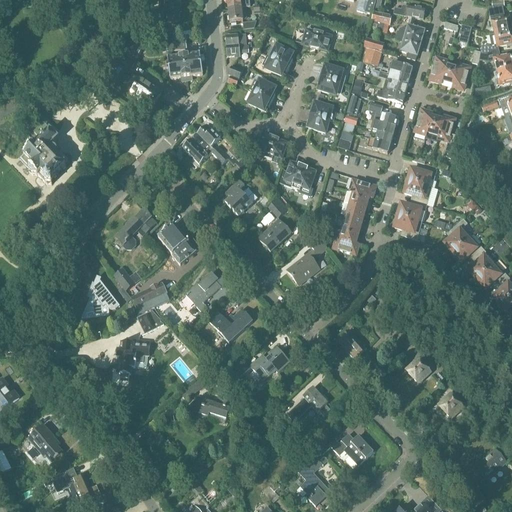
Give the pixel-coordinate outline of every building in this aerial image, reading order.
[(158,0),(159,11),(163,11),(180,9),(180,8),(182,8),(181,2),(180,2),(179,0),(158,0)] [(228,5),(228,11),(245,9),(247,9),(246,2),(241,3),(240,0),(227,0),(226,0),(227,5),(228,5)] [(344,0),(354,3),(354,0),(355,0),(360,1),(357,12),(365,14),(365,13),(372,15),(376,0),(344,0)] [(409,8),(408,8),(404,7),(402,8),(401,11),(395,10),(394,16),(407,19),(407,18),(423,21),(425,11),(409,8)] [(159,11),(154,12),(156,30),(165,30),(165,26),(172,26),(172,27),(179,26),(179,25),(180,25),(179,17),(181,16),(180,9),(163,11),(159,11)] [(245,9),(228,11),(230,24),(231,24),(232,25),(236,24),(236,23),(243,22),(243,16),(246,15),(245,9)] [(495,35),(511,32),(511,31),(511,29),(511,26),(510,25),(509,19),(507,20),(506,17),(502,18),(502,15),(503,14),(502,9),(492,9),(489,10),(492,23),(495,35)] [(373,14),(372,23),(373,24),(371,31),(383,34),(384,26),(390,27),(391,18),(373,14)] [(255,30),(257,23),(243,24),(244,31),(255,30)] [(456,34),(458,28),(446,24),(444,30),(456,34)] [(467,46),(472,30),(462,27),(459,36),(461,36),(459,43),(467,46)] [(396,37),(420,44),(423,34),(408,29),(408,30),(404,29),(400,30),(399,33),(398,33),(396,37)] [(511,32),(495,35),(495,36),(490,37),(492,49),(497,48),(498,48),(511,45),(511,33),(511,32)] [(311,49),(315,51),(319,52),(319,51),(327,53),(331,39),(323,37),(323,36),(315,34),(315,35),(307,33),(303,46),(311,48),(311,49)] [(96,37),(99,48),(106,45),(103,35),(96,37)] [(239,48),(246,48),(246,36),(238,37),(238,36),(226,37),(227,47),(239,46),(239,48)] [(420,44),(396,37),(395,41),(404,44),(401,53),(408,55),(406,60),(415,62),(420,44)] [(382,54),(384,45),(366,40),(364,50),(382,54)] [(187,52),(186,42),(166,44),(167,54),(187,52)] [(139,46),(125,56),(134,62),(146,46),(139,46)] [(248,48),(246,48),(239,48),(239,46),(227,47),(226,47),(227,58),(240,57),(240,55),(249,54),(248,48)] [(271,59),(290,68),(293,62),(290,61),(292,56),(277,48),(277,49),(275,48),(271,49),(267,57),(271,59)] [(381,55),(367,50),(363,64),(378,69),(381,55)] [(479,62),(481,54),(475,53),(473,65),(479,67),(479,62)] [(495,62),(497,75),(511,71),(511,61),(511,58),(500,60),(499,54),(488,56),(481,54),(479,62),(487,64),(495,62)] [(134,62),(125,56),(120,62),(131,70),(136,63),(134,62)] [(183,58),(187,81),(192,80),(191,78),(203,77),(200,56),(183,58)] [(290,68),(271,59),(267,57),(262,67),(267,69),(266,70),(281,78),(284,73),(286,75),(290,68)] [(182,82),(187,81),(183,58),(168,60),(170,81),(182,79),(182,82)] [(442,86),(448,64),(437,61),(431,83),(442,86)] [(391,74),(411,79),(413,70),(394,64),(391,74)] [(453,89),(459,67),(458,70),(447,67),(448,64),(442,86),(443,83),(453,86),(453,89)] [(459,67),(453,89),(464,92),(470,71),(459,67)] [(239,81),(242,73),(232,68),(228,77),(231,78),(239,81)] [(320,80),(343,87),(346,78),(343,75),(342,74),(326,69),(324,74),(321,73),(320,80)] [(496,87),(499,87),(511,84),(511,71),(497,75),(498,81),(495,81),(496,87)] [(386,82),(408,88),(411,79),(391,74),(390,76),(388,76),(380,73),(378,79),(387,81),(386,82)] [(153,107),(162,95),(152,88),(154,85),(142,78),(130,95),(144,104),(145,102),(147,103),(153,107)] [(236,88),(239,81),(231,78),(228,84),(236,88)] [(343,87),(320,80),(318,87),(321,88),(319,93),(336,97),(336,96),(337,97),(341,95),(343,87)] [(250,92),(254,94),(272,103),(275,97),(273,95),(275,91),(273,90),(267,87),(255,81),(250,92)] [(384,91),(405,97),(408,88),(386,82),(384,91)] [(351,97),(358,99),(362,84),(355,83),(351,97)] [(403,105),(405,97),(384,91),(383,94),(378,92),(376,98),(403,105)] [(269,109),(272,103),(254,94),(249,105),(264,113),(266,108),(269,109)] [(500,107),(504,118),(511,114),(511,96),(498,102),(482,108),(484,114),(500,107)] [(359,109),(361,102),(352,99),(350,106),(349,109),(347,114),(353,116),(355,110),(356,108),(359,109)] [(382,112),(384,108),(372,105),(370,113),(373,114),(373,113),(375,114),(375,115),(377,115),(377,114),(382,115),(382,112)] [(311,111),(309,117),(333,124),(333,123),(335,116),(334,112),(332,112),(332,111),(316,106),(314,111),(311,111)] [(375,123),(396,130),(399,120),(394,119),(394,116),(395,117),(395,116),(382,112),(382,115),(377,114),(377,115),(375,123)] [(425,143),(426,141),(433,116),(422,113),(414,140),(425,143)] [(426,141),(437,144),(444,119),(443,122),(432,119),(433,116),(426,141)] [(333,125),(333,124),(309,117),(308,124),(311,125),(309,130),(326,135),(329,124),(333,125)] [(344,125),(345,125),(355,128),(356,128),(358,121),(347,117),(346,117),(344,125)] [(444,119),(437,144),(438,141),(448,144),(444,158),(451,160),(458,137),(451,136),(455,122),(444,119)] [(379,133),(394,137),(396,130),(375,123),(372,131),(379,133)] [(345,125),(343,132),(352,135),(355,128),(345,125)] [(53,151),(52,151),(50,149),(59,141),(51,132),(45,126),(36,135),(42,142),(37,146),(37,145),(25,157),(22,160),(31,169),(30,169),(30,174),(34,177),(38,177),(39,178),(47,185),(47,186),(53,186),(53,180),(67,166),(66,166),(69,163),(62,155),(59,158),(57,156),(57,155),(58,155),(58,154),(58,153),(60,151),(57,147),(55,150),(54,150),(53,150),(53,151)] [(199,136),(212,149),(221,140),(208,127),(199,136)] [(372,132),(370,141),(391,147),(394,137),(379,133),(372,131),(372,132)] [(215,152),(212,149),(199,136),(197,136),(195,138),(195,140),(193,142),(184,150),(200,167),(212,155),(218,161),(216,162),(222,168),(229,161),(231,159),(219,148),(215,152)] [(264,158),(272,161),(274,157),(281,159),(286,146),(279,143),(279,142),(271,140),(270,141),(263,138),(258,151),(266,154),(264,158)] [(352,144),(341,141),(338,149),(349,153),(352,144)] [(391,147),(370,141),(367,149),(388,155),(391,147)] [(480,144),(472,148),(475,155),(483,152),(480,144)] [(228,153),(233,157),(238,162),(240,164),(245,159),(234,147),(228,153)] [(233,157),(231,159),(229,161),(234,166),(236,165),(243,172),(251,164),(245,159),(240,164),(238,162),(233,157)] [(283,173),(279,185),(292,189),(300,192),(302,187),(310,190),(315,174),(308,172),(308,171),(300,168),(299,169),(292,166),(288,175),(283,173)] [(406,181),(405,182),(428,189),(430,182),(435,183),(437,173),(425,169),(424,175),(412,171),(410,176),(409,177),(408,178),(407,179),(406,180),(406,181)] [(256,202),(246,191),(243,194),(240,191),(245,187),(240,182),(231,191),(235,196),(226,204),(239,218),(245,212),(246,213),(252,207),(252,206),(256,202)] [(417,198),(415,204),(427,207),(433,190),(428,189),(405,182),(405,183),(405,185),(405,186),(405,188),(406,189),(406,190),(405,195),(417,198)] [(351,194),(372,200),(375,189),(354,183),(351,194)] [(372,200),(351,194),(353,195),(350,206),(366,211),(370,200),(372,201),(372,200)] [(278,200),(268,209),(278,220),(288,211),(278,200)] [(473,202),(467,207),(472,212),(477,207),(473,202)] [(396,216),(395,217),(422,224),(424,223),(425,221),(426,217),(426,215),(425,213),(427,207),(415,204),(414,209),(402,206),(400,211),(399,212),(398,212),(397,213),(397,214),(396,216)] [(366,211),(350,206),(347,218),(363,222),(366,211)] [(478,208),(473,213),(477,217),(482,212),(478,208)] [(128,228),(116,240),(123,248),(127,251),(132,251),(136,248),(136,243),(132,239),(138,233),(143,238),(157,225),(152,220),(152,219),(144,212),(136,220),(135,219),(127,227),(128,228)] [(312,232),(315,219),(303,216),(302,221),(304,223),(312,232)] [(417,242),(422,224),(395,217),(395,218),(395,220),(395,221),(395,222),(396,223),(396,225),(395,230),(407,233),(405,239),(417,242)] [(363,222),(347,218),(343,229),(360,234),(363,222)] [(450,256),(451,257),(468,241),(461,232),(468,226),(463,221),(451,233),(454,237),(445,246),(449,249),(449,251),(449,252),(449,254),(450,255),(450,256)] [(271,254),(274,252),(292,236),(280,222),(259,241),(271,254)] [(193,250),(198,246),(189,235),(185,239),(175,227),(159,240),(180,267),(196,254),(193,250)] [(360,234),(343,229),(340,240),(338,240),(359,246),(357,245),(360,234)] [(500,236),(504,241),(509,236),(505,232),(500,236)] [(468,241),(451,257),(452,258),(453,258),(454,259),(456,260),(457,260),(458,260),(462,264),(471,256),(475,260),(484,251),(472,238),(468,241)] [(313,263),(328,251),(320,239),(310,247),(315,253),(288,273),(299,287),(319,271),(313,263)] [(359,246),(338,240),(334,251),(356,257),(359,246)] [(475,284),(492,267),(485,259),(488,256),(484,251),(475,260),(478,264),(469,272),(473,276),(473,277),(473,279),(473,280),(474,281),(474,282),(475,284)] [(495,282),(499,286),(508,278),(496,264),(492,267),(475,284),(476,284),(477,285),(478,286),(480,286),(481,287),(482,287),(486,291),(495,282)] [(126,293),(134,286),(130,280),(123,272),(114,279),(126,293)] [(136,275),(130,280),(134,286),(141,281),(136,275)] [(218,281),(212,275),(195,290),(194,289),(186,297),(202,313),(207,308),(204,305),(221,289),(222,290),(228,284),(223,278),(218,281)] [(499,309),(499,310),(511,298),(511,282),(508,278),(499,286),(503,291),(493,299),(497,303),(497,304),(497,306),(497,307),(498,308),(499,309)] [(98,279),(90,299),(91,300),(82,322),(84,319),(96,317),(96,316),(99,315),(100,319),(110,318),(109,311),(116,310),(120,309),(121,308),(98,280),(98,279)] [(140,316),(169,302),(167,296),(163,286),(158,288),(152,291),(132,300),(140,316)] [(127,294),(122,298),(127,304),(132,301),(127,294)] [(511,298),(499,310),(500,311),(502,312),(503,313),(504,313),(505,313),(506,313),(510,317),(511,315),(511,298)] [(229,345),(253,324),(242,312),(228,325),(220,315),(210,324),(229,345)] [(152,313),(137,320),(145,335),(164,326),(161,321),(159,320),(152,313)] [(192,331),(187,335),(192,340),(196,336),(192,331)] [(356,360),(366,351),(350,332),(339,342),(356,360)] [(104,342),(89,354),(94,361),(94,362),(98,367),(104,374),(109,371),(114,377),(130,365),(119,351),(114,355),(104,342)] [(278,374),(290,363),(278,351),(267,362),(263,357),(251,369),(254,372),(250,377),(255,383),(260,378),(263,382),(269,377),(270,378),(276,372),(278,374)] [(388,375),(372,357),(361,366),(362,367),(358,370),(362,374),(366,371),(378,384),(388,375)] [(419,385),(431,374),(419,361),(407,372),(419,385)] [(246,363),(225,382),(230,387),(251,368),(246,363)] [(132,379),(116,390),(132,411),(143,403),(147,409),(157,401),(153,396),(147,400),(138,387),(143,383),(138,376),(132,380),(132,379)] [(199,381),(180,396),(185,402),(204,388),(199,381)] [(0,415),(20,400),(14,393),(12,394),(2,382),(0,384),(0,415)] [(312,408),(318,414),(320,413),(324,417),(330,411),(326,407),(328,405),(327,403),(329,401),(325,397),(322,399),(314,390),(304,399),(305,401),(292,414),(288,418),(294,424),(298,420),(298,421),(312,408)] [(221,394),(217,406),(213,405),(198,400),(195,410),(193,409),(189,420),(201,424),(204,417),(209,418),(210,415),(227,420),(229,411),(234,413),(239,399),(221,394)] [(451,421),(464,410),(451,396),(439,407),(451,421)] [(289,431),(275,416),(266,424),(280,439),(289,431)] [(59,458),(63,454),(52,441),(55,439),(44,427),(29,441),(45,459),(46,457),(52,464),(57,460),(57,461),(60,459),(59,458)] [(374,454),(359,438),(354,443),(349,437),(349,436),(339,445),(337,443),(334,446),(331,449),(340,458),(340,457),(344,453),(359,468),(374,454)] [(329,441),(318,452),(323,457),(331,449),(334,446),(329,441)] [(328,463),(323,457),(318,452),(313,457),(323,467),(328,463)] [(488,481),(506,464),(496,452),(476,469),(479,471),(471,478),(482,490),(490,483),(488,481)] [(313,457),(297,472),(307,483),(301,489),(310,499),(309,501),(316,509),(327,498),(326,497),(331,493),(314,476),(323,467),(313,457)] [(186,475),(187,476),(182,480),(186,485),(192,480),(205,471),(200,465),(186,475)] [(63,487),(67,485),(62,475),(51,480),(58,495),(65,492),(63,487)] [(46,488),(52,485),(49,478),(42,481),(46,488)] [(96,507),(104,503),(97,488),(91,490),(87,481),(82,483),(80,479),(69,484),(71,488),(67,490),(71,499),(80,495),(84,504),(93,500),(96,507)] [(275,493),(279,489),(275,484),(270,489),(275,493)] [(270,489),(269,487),(262,494),(272,505),(280,498),(275,493),(270,489)] [(484,508),(474,495),(469,499),(479,511),(484,508)] [(188,511),(206,511),(207,511),(210,509),(207,505),(209,503),(207,501),(205,503),(200,497),(191,505),(193,508),(188,511)]
